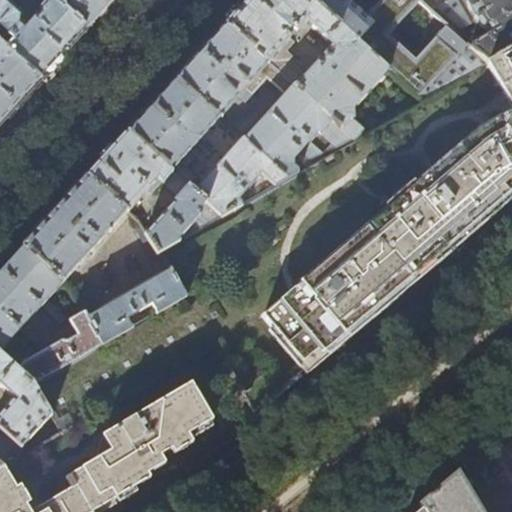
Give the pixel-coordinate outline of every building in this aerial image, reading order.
[(0,0),(0,43),(41,81),(63,56),(87,29),(54,0),(45,0),(48,2),(40,10),(40,14),(26,29),(21,24),(21,16),(3,0),(0,0)] [(54,0),(87,29),(113,1),(113,0),(54,0)] [(350,109),(386,70),(308,0),(248,0),(226,25),(354,141),(367,134),(351,118),(350,109)] [(417,0),(308,0),(386,70),(421,103),(488,64),(470,48),(462,40),(448,28),(416,61),(389,37),(420,3),(417,0)] [(417,0),(420,3),(429,11),(448,0),(417,0)] [(511,50),(511,0),(448,0),(429,11),(448,28),(462,40),(466,35),(464,31),(477,23),(480,28),(485,30),(489,37),(470,48),(488,64),(511,50)] [(202,52),(176,80),(219,119),(239,97),(245,102),(267,79),(285,94),(243,140),(287,180),(354,141),(226,25),(202,52)] [(0,125),(16,108),(41,81),(0,43),(0,125)] [(511,50),(488,64),(421,103),(367,134),(354,141),(287,180),(277,185),(245,203),(271,247),(158,312),(133,327),(104,344),(34,384),(52,416),(62,433),(216,345),(255,411),(511,192),(511,50)] [(201,138),(219,119),(176,80),(154,104),(128,133),(223,216),(244,204),(239,199),(263,173),(277,185),(287,180),(243,140),(242,139),(203,182),(186,167),(196,157),(204,164),(216,150),(201,138)] [(109,154),(88,177),(127,212),(147,191),(150,194),(155,189),(152,185),(159,177),(180,196),(145,234),(157,254),(223,216),(128,133),(109,154)] [(64,282),(127,212),(88,177),(54,215),(24,248),(64,282)] [(245,203),(244,204),(223,216),(157,254),(156,255),(166,273),(88,318),(104,344),(133,327),(128,318),(154,304),(158,312),(271,247),(245,203)] [(33,316),(64,282),(24,248),(0,274),(0,353),(34,384),(104,344),(88,318),(85,311),(71,320),(70,322),(77,336),(67,342),(62,342),(25,363),(12,351),(8,354),(3,349),(29,320),(25,316),(29,312),(33,316)] [(0,386),(15,399),(0,414),(0,429),(22,449),(52,416),(34,384),(0,353),(0,386)] [(100,511),(119,501),(136,490),(151,482),(147,477),(165,466),(161,458),(171,452),(173,455),(192,444),(188,437),(215,421),(194,385),(105,436),(114,452),(68,478),(74,489),(35,511),(32,511),(4,467),(0,469),(0,511),(100,511)] [(0,469),(4,467),(27,454),(22,449),(0,429),(0,469)] [(422,511),(480,511),(459,474),(420,507),(422,511)] [(122,506),(139,496),(136,490),(119,501),(122,506)]
